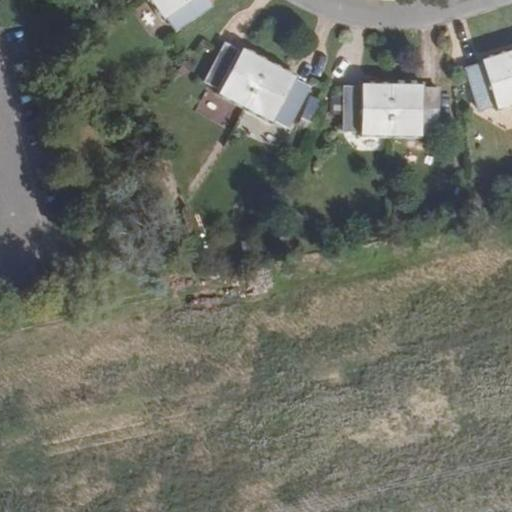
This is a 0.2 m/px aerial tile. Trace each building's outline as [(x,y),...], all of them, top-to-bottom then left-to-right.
[(210,7),(205,0),(148,0),(161,19),(166,16),(176,30),(210,7)] [(245,109),(269,64),(241,49),(239,54),(224,46),(204,82),(219,89),(217,94),(245,109)] [(496,109),(511,103),(511,65),(508,51),(480,60),(481,65),(466,69),(479,110),(494,105),(496,109)] [(294,77),(269,64),(245,109),(270,122),(273,118),(287,125),(306,89),(292,81),(294,77)] [(359,131),(359,136),(389,136),(390,84),(360,83),(360,88),(344,88),(343,130),(359,131)] [(420,89),(420,85),(390,84),(389,136),(419,136),(420,132),(436,132),(437,89),(420,89)] [(315,123),(317,98),(304,97),(302,123),(315,123)]
